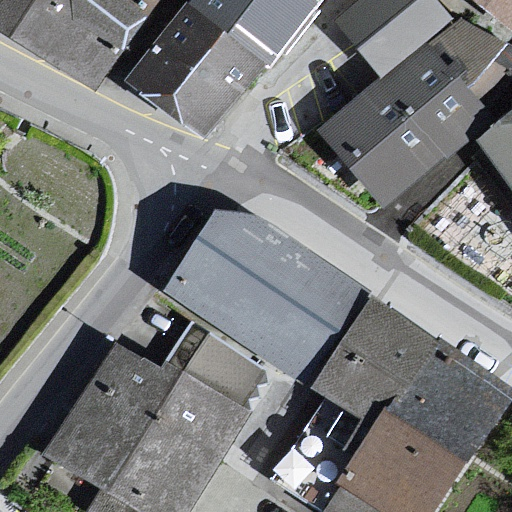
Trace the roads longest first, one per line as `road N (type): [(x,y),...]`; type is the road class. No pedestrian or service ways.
road 1 (residential): [(511,351),(277,199),(200,164)]
road 2 (residential): [(0,436),(150,253),(200,164)]
road 3 (residential): [(200,164),(0,71)]
